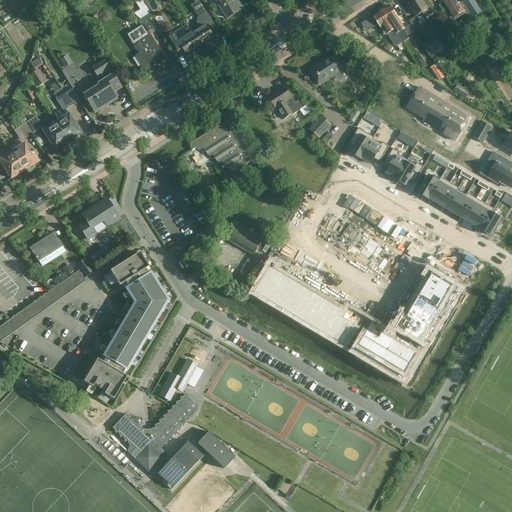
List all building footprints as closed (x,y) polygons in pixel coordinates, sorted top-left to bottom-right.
[(141,20),(142,20),(149,31),(159,25),(156,19),(155,19),(147,6),(144,0),(137,0),(135,2),(141,10),(135,14),(141,20)] [(220,0),(217,2),(222,10),(228,19),(243,9),(237,0),(220,0)] [(428,9),(425,4),(422,0),(412,0),(408,3),(417,17),(424,13),(429,22),(435,18),(429,8),(428,9)] [(434,0),(435,1),(437,0),(439,0),(441,2),(444,0),(455,17),(464,11),(467,16),(470,13),(463,2),(458,5),(454,0),(434,0)] [(461,0),(462,0),(463,2),(470,13),(473,17),(482,12),(474,0),(461,0)] [(390,6),(382,11),(402,43),(410,38),(404,29),(403,29),(400,24),(397,19),(398,18),(396,14),(390,6)] [(203,21),(191,29),(202,46),(215,38),(211,31),(217,27),(207,12),(204,7),(197,11),(200,16),(203,20),(202,20),(203,21)] [(402,43),(382,11),(373,16),(381,29),(385,26),(389,33),(387,34),(394,44),(396,48),(402,43)] [(416,31),(422,26),(421,24),(419,25),(415,19),(410,22),(416,31)] [(174,33),(167,37),(170,42),(172,44),(177,52),(183,48),(187,55),(202,46),(191,29),(190,29),(189,28),(176,37),(174,33)] [(489,29),(484,32),(488,38),(493,35),(489,29)] [(128,63),(139,80),(139,79),(162,65),(163,65),(155,53),(164,48),(164,49),(164,48),(156,36),(156,37),(139,48),(139,47),(138,48),(142,54),(129,63),(128,62),(128,63)] [(503,37),(498,41),(502,47),(508,43),(503,37)] [(426,48),(433,59),(445,51),(438,40),(426,48)] [(387,43),(384,48),(389,51),(392,46),(387,43)] [(488,43),(478,50),(479,53),(488,47),(488,48),(490,47),(488,43)] [(37,88),(42,85),(46,82),(38,69),(43,65),(42,63),(39,59),(40,58),(35,51),(34,55),(37,59),(31,63),(34,69),(32,70),(33,72),(29,75),(37,88)] [(346,68),(342,62),(337,53),(312,69),(315,75),(312,77),(318,85),(330,78),(332,79),(335,77),(339,83),(347,77),(342,70),(346,68)] [(489,57),(494,65),(499,61),(494,53),(489,57)] [(421,56),(415,60),(421,70),(428,66),(421,56)] [(94,89),(83,95),(88,103),(94,111),(107,103),(108,105),(117,99),(113,93),(121,88),(116,80),(112,74),(109,69),(110,69),(104,60),(91,68),(97,77),(100,74),(104,79),(93,86),(94,89)] [(445,77),(437,64),(431,68),(439,81),(445,77)] [(454,91),(472,102),(475,96),(470,93),(471,90),(465,87),(464,88),(458,85),(454,91)] [(269,97),(275,107),(276,107),(283,118),(290,114),(292,114),(292,115),(303,108),(299,102),(295,104),(292,99),(293,98),(285,86),(278,91),(279,91),(270,97),(269,96),(269,97)] [(27,91),(32,100),(38,97),(32,87),(27,91)] [(468,117),(428,93),(420,87),(407,108),(424,119),(422,121),(454,140),(468,117)] [(66,93),(73,104),(80,100),(73,89),(72,88),(66,93)] [(63,111),(73,104),(66,93),(56,99),(63,111)] [(356,109),(349,120),(355,123),(361,112),(356,109)] [(64,133),(75,125),(67,112),(64,115),(61,110),(54,114),(58,121),(57,122),(64,133)] [(383,121),(368,112),(364,119),(379,128),(383,121)] [(309,129),(320,139),(333,125),(322,115),(318,120),(315,117),(310,122),(313,125),(309,129)] [(26,124),(25,125),(31,135),(42,128),(36,118),(28,123),(24,116),(21,118),(26,124)] [(43,131),(50,141),(55,150),(69,141),(64,133),(57,122),(43,131)] [(21,142),(26,138),(20,128),(15,123),(11,127),(15,131),(19,138),(15,141),(19,147),(11,152),(18,162),(34,152),(34,151),(30,153),(24,144),(23,145),(21,142)] [(191,146),(191,149),(192,151),(199,146),(201,150),(205,148),(210,157),(214,154),(219,163),(223,161),(228,170),(229,170),(234,175),(234,178),(236,183),(248,166),(247,165),(252,157),(251,155),(234,128),(234,129),(232,125),(230,124),(228,123),(226,123),(224,124),(220,126),(220,125),(193,142),(191,144),(191,146)] [(25,125),(20,128),(26,138),(31,135),(25,125)] [(64,133),(69,141),(80,133),(75,125),(64,133)] [(354,147),(351,153),(361,159),(371,142),(363,137),(365,132),(359,128),(349,144),(354,147)] [(326,144),(334,136),(329,132),(322,140),(326,144)] [(402,133),(398,139),(413,148),(417,141),(402,133)] [(267,134),(258,139),(267,153),(275,149),(271,141),(267,134)] [(371,142),(361,159),(371,165),(374,159),(380,162),(389,147),(382,143),(380,147),(371,142)] [(389,168),(386,173),(396,179),(406,162),(397,157),(400,153),(393,149),(384,165),(389,168)] [(34,152),(18,162),(23,171),(41,160),(35,150),(34,151),(34,152)] [(0,158),(0,161),(5,170),(18,162),(11,152),(0,158)] [(494,153),(487,164),(495,168),(489,178),(498,184),(500,182),(511,189),(511,187),(511,172),(511,171),(507,168),(510,162),(494,153)] [(18,162),(5,170),(11,179),(23,171),(18,162)] [(173,165),(176,170),(181,167),(178,162),(173,165)] [(406,162),(396,179),(406,185),(409,180),(415,183),(424,167),(417,163),(414,167),(406,162)] [(429,176),(419,193),(429,199),(439,182),(429,176)] [(439,182),(429,199),(437,204),(447,187),(439,182)] [(447,187),(437,204),(446,209),(456,192),(447,187)] [(456,192),(446,209),(455,214),(465,197),(456,192)] [(465,197),(455,214),(464,220),(474,203),(465,197)] [(87,240),(110,225),(120,219),(107,199),(106,200),(107,202),(94,210),(93,208),(82,215),(85,220),(84,221),(86,223),(79,227),(87,240)] [(474,203),(464,220),(472,225),(483,208),(474,203)] [(483,208),(472,225),(481,230),(491,213),(483,208)] [(329,212),(316,233),(388,275),(400,254),(329,212)] [(491,213),(481,230),(491,236),(501,219),(491,213)] [(118,223),(127,236),(132,244),(140,240),(126,218),(118,223)] [(262,241),(235,225),(227,240),(254,255),(262,241)] [(36,258),(38,261),(62,246),(54,233),(43,240),(45,243),(41,245),(41,244),(31,250),(35,256),(34,257),(35,258),(36,258)] [(159,312),(166,301),(146,269),(148,268),(139,253),(110,272),(119,286),(124,283),(137,303),(104,358),(105,358),(102,363),(97,359),(83,382),(92,388),(94,385),(99,388),(99,389),(100,390),(100,389),(105,392),(104,395),(113,400),(127,377),(124,376),(130,365),(129,364),(132,357),(133,358),(134,357),(133,356),(137,350),(138,351),(146,339),(144,338),(148,331),(149,332),(149,331),(148,331),(152,324),(154,325),(161,313),(159,312)] [(101,255),(97,257),(98,262),(102,264),(106,261),(105,257),(101,255)] [(91,258),(87,261),(94,270),(98,268),(91,258)] [(84,259),(76,264),(86,277),(93,272),(84,259)] [(270,268),(255,293),(405,382),(420,356),(426,345),(443,317),(460,289),(434,274),(430,272),(427,278),(430,280),(408,317),(404,315),(396,329),(400,331),(394,341),(384,335),(386,331),(373,323),(378,314),(369,308),(363,317),(350,310),(348,313),(277,271),(279,268),(273,264),(271,268),(270,268)] [(70,265),(63,270),(67,276),(74,271),(70,265)] [(85,281),(83,279),(78,271),(49,292),(10,319),(0,326),(0,339),(1,341),(85,281)] [(242,271),(235,284),(246,291),(253,278),(242,271)] [(172,373),(159,396),(169,401),(177,388),(182,392),(197,366),(187,360),(177,376),(172,373)] [(6,361),(1,366),(5,370),(10,364),(6,361)] [(185,395),(185,396),(180,398),(180,400),(175,403),(176,405),(171,407),(172,409),(167,412),(168,414),(163,416),(164,418),(159,421),(160,423),(154,425),(155,427),(150,430),(151,432),(147,436),(144,432),(144,430),(139,428),(140,425),(135,423),(135,421),(130,419),(131,417),(125,415),(113,427),(116,433),(118,432),(120,438),(122,437),(125,442),(127,441),(129,446),(131,445),(135,449),(130,454),(148,472),(166,453),(160,448),(164,444),(166,445),(168,440),(171,440),(173,435),(175,436),(177,431),(179,432),(181,426),(183,427),(185,422),(187,423),(189,417),(192,418),(194,413),(196,414),(198,408),(185,395)] [(200,441),(197,444),(224,469),(235,457),(208,432),(200,441)] [(157,474),(164,480),(163,482),(171,490),(203,456),(188,442),(157,474)] [(178,500),(190,511),(209,511),(229,492),(206,470),(178,500)] [(286,495),(291,498),(297,488),(288,483),(282,492),(286,495)]
